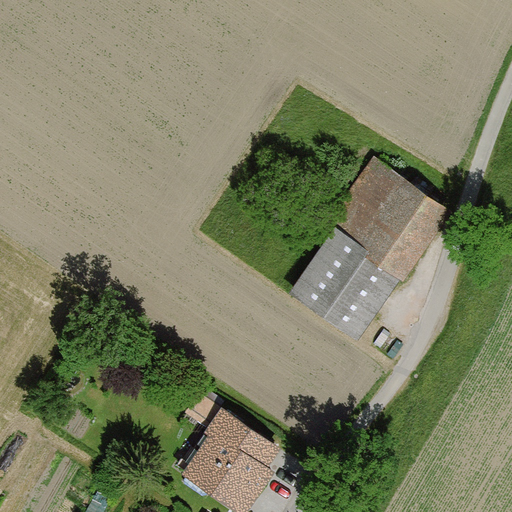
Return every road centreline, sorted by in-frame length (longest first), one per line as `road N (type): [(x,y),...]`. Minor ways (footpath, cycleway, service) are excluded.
road 1 (track): [(403,371),(448,273),(511,85)]
road 2 (residential): [(296,511),(403,371)]
